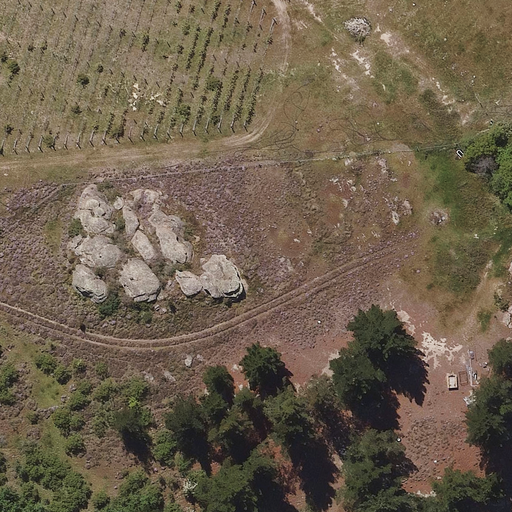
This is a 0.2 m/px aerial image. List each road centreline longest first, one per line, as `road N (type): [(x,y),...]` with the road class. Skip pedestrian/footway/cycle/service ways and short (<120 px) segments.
road 1 (track): [(511,228),(380,250),(207,338),(153,344),(71,332),(0,303)]
road 2 (track): [(275,0),(282,56),(269,112),(247,144),(0,173)]
